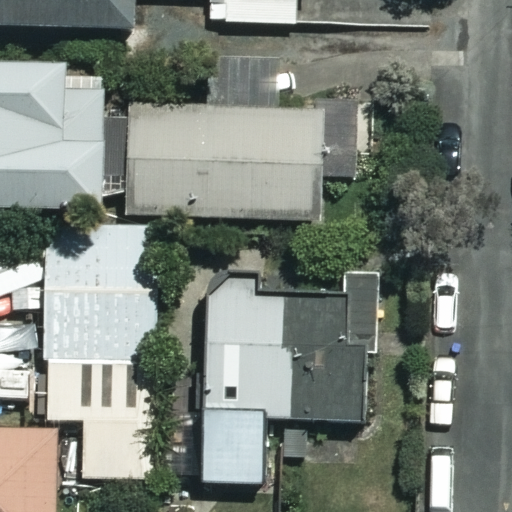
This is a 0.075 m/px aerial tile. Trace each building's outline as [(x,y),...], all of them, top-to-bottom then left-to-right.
[(0,0),(0,39),(135,41),(135,0),(212,0),(213,23),(308,24),(308,0),(0,0)] [(69,84),(69,65),(0,65),(0,218),(107,218),(106,84),(69,84)] [(356,179),(354,107),(129,112),(131,226),(323,222),(322,180),(356,179)] [(161,483),(154,228),(43,231),(49,428),(80,427),(82,485),(161,483)] [(261,305),(261,288),(200,288),(200,492),(266,492),(266,432),(368,432),(368,352),(339,352),(339,304),(261,305)] [(0,511),(61,511),(62,440),(0,439),(0,511)]
